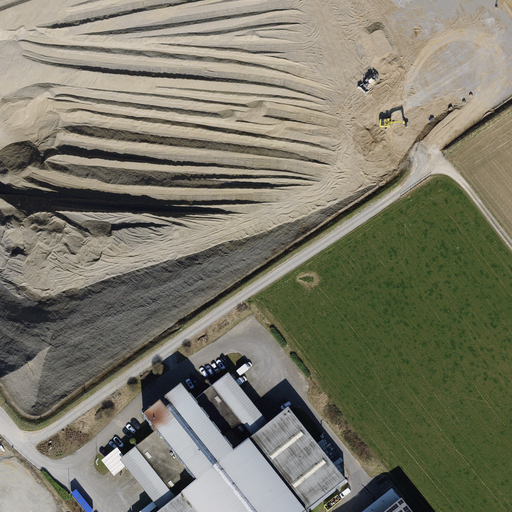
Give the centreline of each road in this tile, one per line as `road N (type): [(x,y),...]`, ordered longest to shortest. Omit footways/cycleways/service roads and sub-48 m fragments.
road 1 (track): [(24,446),(444,160),(511,246)]
road 2 (unknown): [(329,511),(356,485),(352,453),(302,382),(250,333),(200,351),(57,468)]
